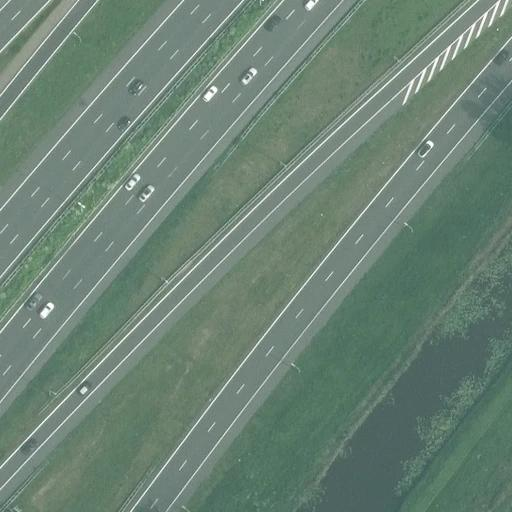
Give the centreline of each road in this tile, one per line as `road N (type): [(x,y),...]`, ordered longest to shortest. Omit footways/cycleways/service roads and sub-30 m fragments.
road 1 (motorway): [(0,479),(231,241),(490,0)]
road 2 (motorway): [(149,511),(357,242),(511,59)]
road 3 (motorway): [(0,369),(315,0)]
road 4 (motorway): [(214,0),(0,246)]
road 5 (motorway): [(88,0),(0,106)]
